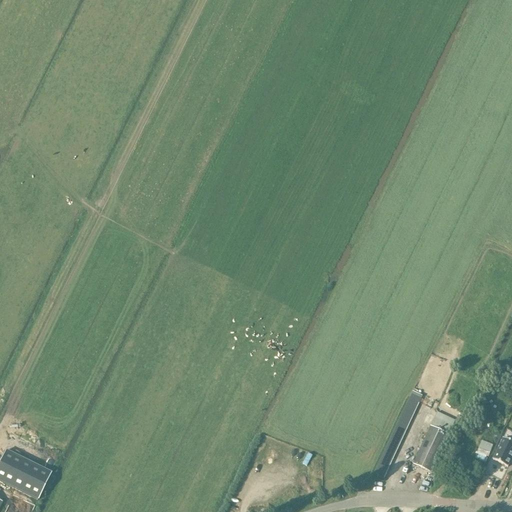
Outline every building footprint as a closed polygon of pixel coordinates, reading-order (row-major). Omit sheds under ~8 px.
[(421,399),(411,394),(408,399),(419,404),(421,399)] [(419,404),(408,399),(406,404),(416,409),(419,404)] [(416,409),(406,404),(403,410),(414,415),(416,409)] [(414,415),(403,410),(401,415),(411,420),(414,415)] [(437,412),(430,428),(448,436),(455,421),(437,412)] [(401,415),(398,420),(409,425),(411,420),(401,415)] [(398,420),(396,426),(406,431),(409,425),(398,420)] [(396,426),(393,432),(403,437),(406,431),(396,426)] [(431,473),(448,436),(430,428),(413,464),(431,473)] [(393,432),(390,438),(400,443),(403,437),(393,432)] [(388,443),(398,449),(400,443),(390,438),(388,443)] [(500,446),(492,466),(501,470),(511,445),(511,442),(508,440),(504,447),(500,446)] [(388,443),(386,448),(395,453),(398,449),(388,443)] [(386,448),(383,454),(393,458),(395,453),(386,448)] [(6,451),(0,463),(0,482),(37,500),(51,474),(6,451)] [(383,454),(380,459),(391,464),(393,458),(383,454)] [(380,459),(378,464),(388,469),(391,464),(380,459)] [(376,469),(386,474),(388,469),(378,464),(376,469)] [(373,474),(383,479),(386,474),(376,469),(373,474)]
